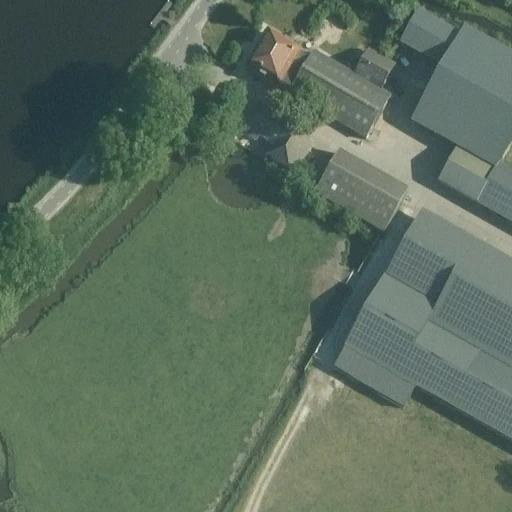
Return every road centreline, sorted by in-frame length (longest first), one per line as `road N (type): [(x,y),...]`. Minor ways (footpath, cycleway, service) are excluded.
road 1 (track): [(254,511),(418,192)]
road 2 (unclassified): [(0,252),(121,130),(212,0)]
